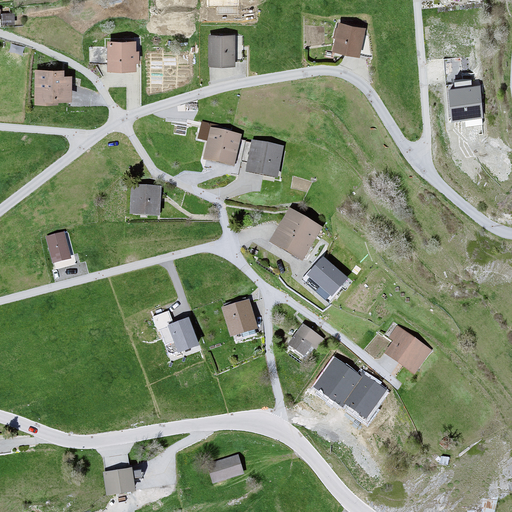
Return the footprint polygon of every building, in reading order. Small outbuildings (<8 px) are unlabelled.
[(364,26),(337,18),(328,48),(355,57),(364,26)] [(234,32),(206,30),(204,63),(231,64),(234,32)] [(107,46),(89,46),(89,63),(107,63),(107,71),(135,71),(135,41),(107,41),(107,46)] [(63,71),(35,70),(35,104),(70,104),(70,76),(63,76),(63,71)] [(481,84),(446,85),(446,121),(483,120),(481,84)] [(244,138),(209,128),(200,159),(230,168),(233,160),(238,161),(244,138)] [(281,148),(244,138),(238,161),(244,163),(242,171),(273,180),(281,148)] [(159,186),(129,183),(126,216),(156,218),(159,186)] [(319,228),(288,207),(265,242),(296,262),(319,228)] [(66,232),(46,237),(53,263),(73,257),(66,232)] [(346,278),(322,257),(308,274),(331,295),(346,278)] [(245,299),(218,306),(226,337),(253,330),(245,299)] [(196,343),(187,317),(172,323),(168,311),(155,315),(168,353),(196,343)] [(321,340),(301,322),(282,344),(303,361),(321,340)] [(430,351),(398,327),(379,353),(411,376),(430,351)] [(334,355),(313,386),(366,421),(387,390),(334,355)] [(236,459),(204,468),(209,483),(240,473),(236,459)] [(135,468),(107,469),(107,492),(136,492),(135,468)]
